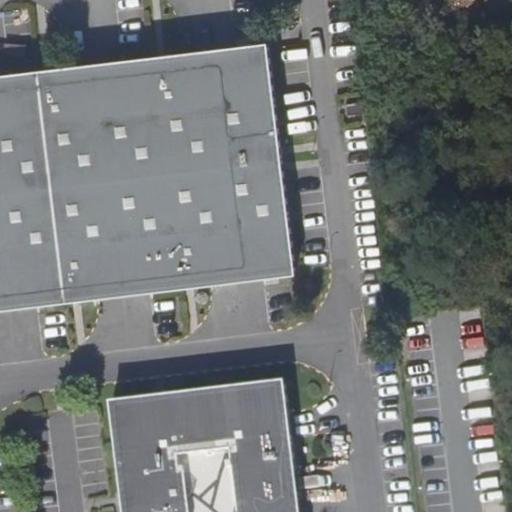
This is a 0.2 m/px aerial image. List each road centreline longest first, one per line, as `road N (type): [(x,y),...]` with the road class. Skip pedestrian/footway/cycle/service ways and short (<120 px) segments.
road 1 (unclassified): [(353,336),(0,383)]
road 2 (unclassified): [(353,336),(312,0)]
road 3 (unclassified): [(372,511),(353,336)]
